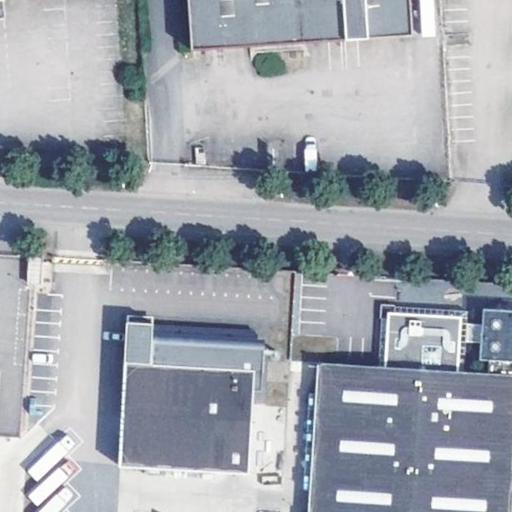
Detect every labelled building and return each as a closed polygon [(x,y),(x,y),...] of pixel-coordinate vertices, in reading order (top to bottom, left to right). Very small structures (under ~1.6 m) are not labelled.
[(0,0),(0,19),(9,19),(7,0),(0,0)] [(188,0),(192,51),(415,36),(412,0),(188,0)] [(46,258),(38,258),(29,257),(27,283),(36,283),(42,284),(46,258)] [(490,360),(511,360),(511,309),(483,308),(482,328),(481,346),(480,359),(490,360)] [(481,346),(482,328),(466,326),(465,316),(396,310),(395,322),(383,321),(380,365),(465,371),(466,346),(481,346)] [(132,318),(122,465),(248,472),(258,330),(156,323),(156,320),(132,318)] [(511,360),(490,360),(489,372),(511,374),(511,360)] [(511,511),(511,374),(489,372),(465,371),(380,365),(320,361),(309,511),(511,511)]
